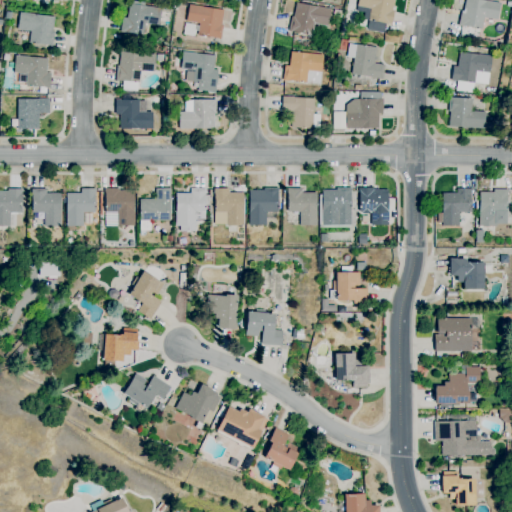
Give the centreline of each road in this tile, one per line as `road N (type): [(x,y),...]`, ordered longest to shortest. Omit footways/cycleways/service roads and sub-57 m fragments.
road 1 (residential): [(428,0),(414,262),(400,312),(399,449),(414,511)]
road 2 (residential): [(0,156),(511,156)]
road 3 (residential): [(180,345),(279,390),(336,431),(399,449)]
road 4 (residential): [(260,0),(249,156)]
road 5 (residential): [(94,0),(85,156)]
